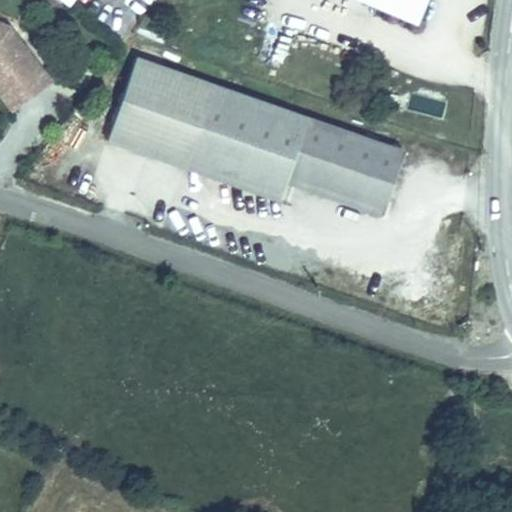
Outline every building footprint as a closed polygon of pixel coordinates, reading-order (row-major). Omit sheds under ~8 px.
[(424,0),(371,0),(418,18),(424,0)] [(0,19),(0,91),(40,59),(24,38),(14,37),(15,25),(0,19)] [(401,144),(131,54),(104,138),(276,195),(283,175),(381,207),(401,144)] [(40,59),(0,91),(14,111),(54,77),(40,59)] [(164,221),(181,170),(103,145),(86,196),(164,221)]
